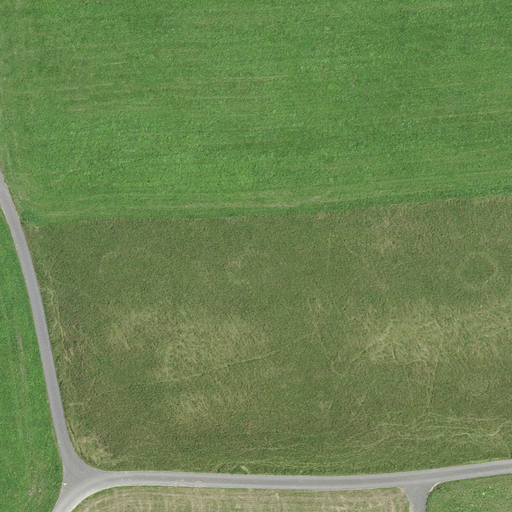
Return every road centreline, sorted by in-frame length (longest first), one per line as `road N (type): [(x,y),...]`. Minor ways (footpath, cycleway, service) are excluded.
road 1 (track): [(511,466),(408,480),(76,486)]
road 2 (track): [(76,486),(0,200)]
